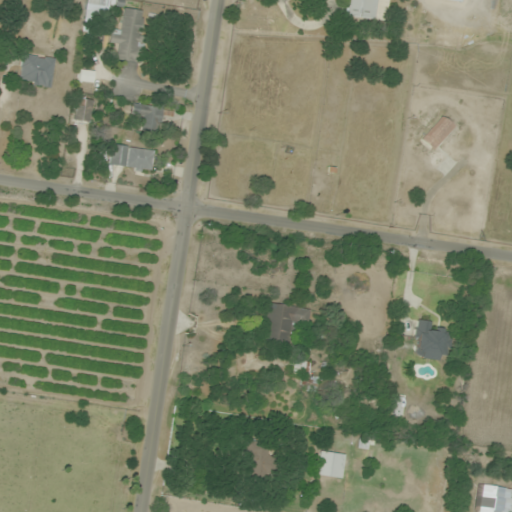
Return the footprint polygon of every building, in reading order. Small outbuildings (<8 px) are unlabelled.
[(375,0),(348,0),(346,16),(373,20),(375,0)] [(118,44),(117,61),(142,62),(143,10),(123,9),(122,30),(110,30),(109,44),(118,44)] [(55,59),(23,53),(18,82),(50,88),(55,59)] [(78,80),(93,83),(95,72),(80,69),(78,80)] [(73,121),(89,123),(93,99),(76,96),(73,121)] [(162,108),(132,104),(131,114),(141,116),(139,130),(159,133),(162,108)] [(419,139),(431,150),(452,127),(440,116),(419,139)] [(153,151),(112,146),(109,166),(151,171),(153,151)] [(265,306),(262,346),(292,348),(294,326),(307,327),(309,309),(265,306)] [(438,360),(439,353),(449,355),(452,333),(432,330),(433,322),(418,320),(413,356),(438,360)] [(309,362),(294,362),(293,374),(309,375),(309,362)] [(247,445),(247,476),(268,476),(268,445),(247,445)] [(340,480),(344,455),(319,451),(315,476),(340,480)] [(511,511),(511,491),(511,492),(511,489),(511,488),(476,485),(473,511),(477,511),(507,511),(508,511),(511,511)]
